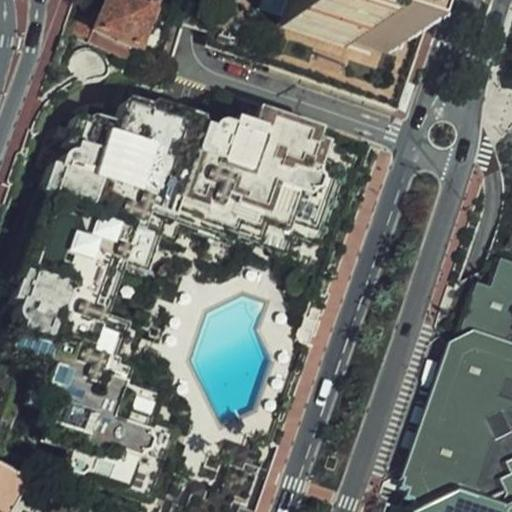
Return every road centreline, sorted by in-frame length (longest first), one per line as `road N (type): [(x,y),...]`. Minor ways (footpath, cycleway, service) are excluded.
road 1 (tertiary): [(408,143),(282,511)]
road 2 (tertiary): [(344,511),(464,160)]
road 3 (tertiary): [(478,117),(484,52),(502,0)]
